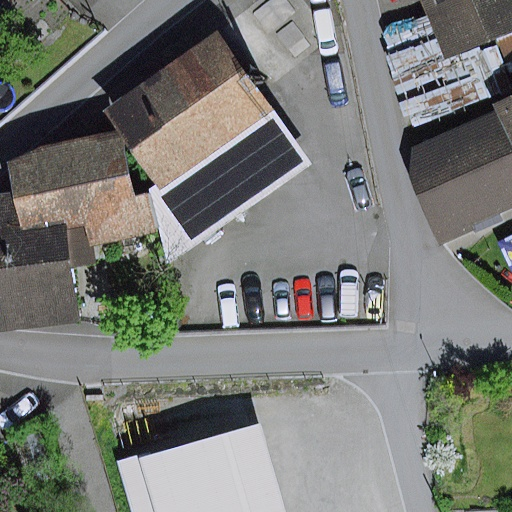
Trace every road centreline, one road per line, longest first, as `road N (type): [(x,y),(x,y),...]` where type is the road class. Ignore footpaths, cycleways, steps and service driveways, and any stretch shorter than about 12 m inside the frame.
road 1 (residential): [(412,348),(0,356)]
road 2 (residential): [(362,0),(412,348)]
road 3 (residential): [(201,0),(0,162)]
road 4 (residential): [(412,348),(402,410),(422,511)]
